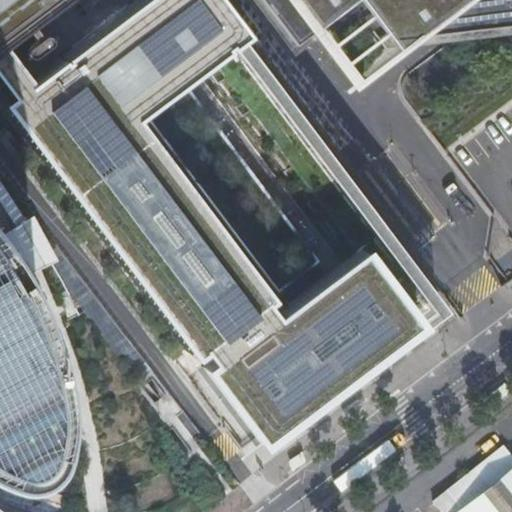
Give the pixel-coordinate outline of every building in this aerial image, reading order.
[(22,21),(28,16),(50,1),(50,0),(0,0),(0,37),(13,28),(23,42),(18,46),(17,48),(16,50),(18,53),(19,54),(20,55),(22,55),(23,55),(25,54),(40,44),(42,42),(42,40),(42,37),(40,34),(39,33),(34,33),(32,35),(22,21)] [(131,0),(29,80),(0,42),(0,88),(3,86),(210,358),(201,366),(257,437),(312,396),(391,337),(415,320),(356,249),(274,313),(264,299),(317,260),(182,78),(245,32),(220,0),(131,0)] [(314,26),(355,81),(415,36),(511,24),(511,0),(259,0),(292,42),(314,26)] [(0,201),(15,225),(25,219),(0,180),(0,201)] [(57,260),(33,215),(25,219),(15,225),(6,231),(0,234),(0,267),(8,283),(33,271),(57,260)] [(0,469),(1,470),(11,468),(21,464),(29,456),(34,448),(38,439),(40,429),(41,419),(42,409),(42,399),(40,384),(37,369),(33,350),(27,331),(24,321),(13,293),(8,283),(0,267),(0,469)] [(443,511),(511,511),(511,455),(505,447),(436,502),(443,511)]
